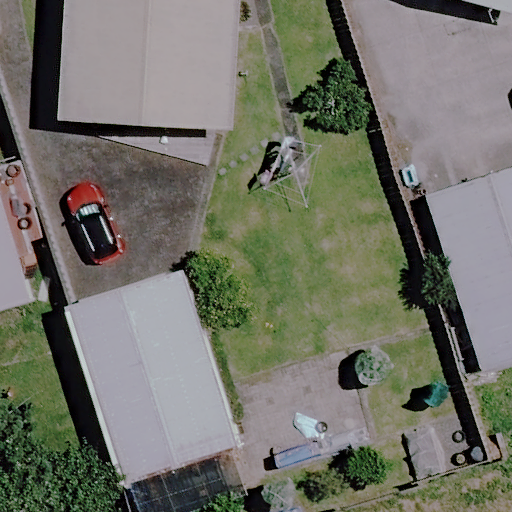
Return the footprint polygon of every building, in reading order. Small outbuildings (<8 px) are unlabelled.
[(77,0),(72,127),(229,134),(234,0),(77,0)] [(511,0),(446,0),(511,18),(511,0)] [(0,317),(35,308),(0,173),(0,317)] [(511,367),(511,176),(433,200),(485,375),(511,367)] [(243,452),(189,275),(68,312),(122,489),(243,452)]
